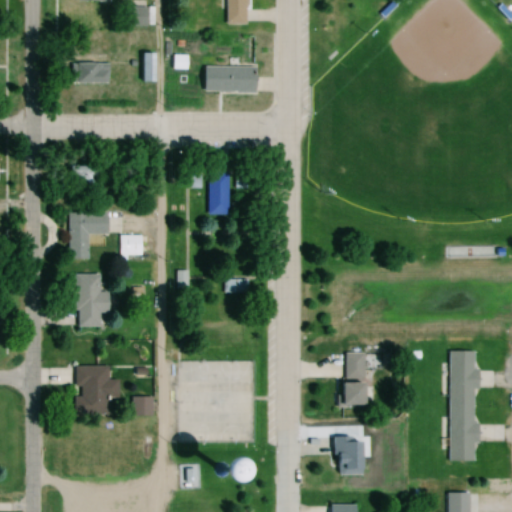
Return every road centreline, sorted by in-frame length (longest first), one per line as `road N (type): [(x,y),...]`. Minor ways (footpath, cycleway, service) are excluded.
road 1 (residential): [(287,511),(287,0)]
road 2 (residential): [(30,511),(30,0)]
road 3 (residential): [(285,130),(31,127)]
